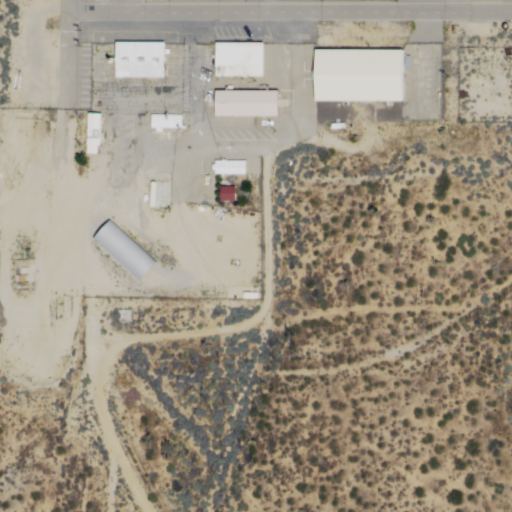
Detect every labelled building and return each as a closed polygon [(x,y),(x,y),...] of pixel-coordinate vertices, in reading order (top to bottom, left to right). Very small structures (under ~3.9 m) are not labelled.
[(163,79),(164,43),(115,43),(114,78),(163,79)] [(262,77),(262,43),(214,44),(215,77),(231,77),(230,69),(247,68),(247,77),(262,77)] [(314,101),(402,103),(402,52),(315,50),(314,101)] [(215,118),(277,117),(277,91),(214,92),(215,118)] [(99,114),(87,114),(86,155),(98,155),(99,114)] [(150,130),(181,130),(181,116),(150,115),(150,130)] [(244,175),(244,162),(214,162),(214,175),(244,175)] [(219,201),(234,201),(234,188),(219,187),(219,201)] [(138,281),(155,263),(109,221),(92,239),(138,281)]
